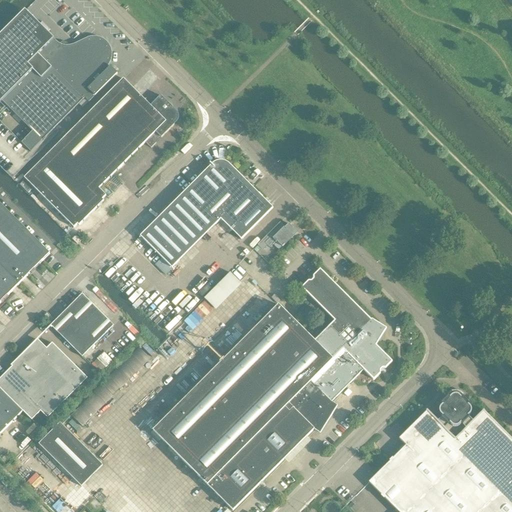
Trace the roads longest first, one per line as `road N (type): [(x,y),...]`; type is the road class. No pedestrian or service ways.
road 1 (unclassified): [(286,511),(440,350),(434,334),(224,121)]
road 2 (unclassified): [(0,343),(224,121)]
road 3 (unclassified): [(224,121),(104,0)]
